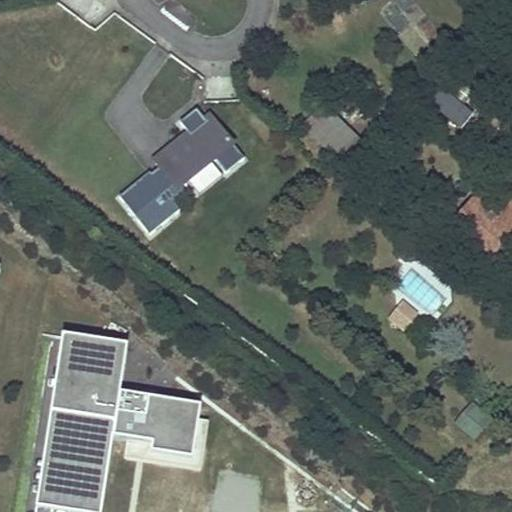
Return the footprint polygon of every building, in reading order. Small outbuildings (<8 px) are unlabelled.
[(442,91),(430,107),(461,130),(473,113),(442,91)] [(359,142),(324,107),(303,127),(339,162),(359,142)] [(205,123),(196,111),(181,124),(189,135),(156,164),(166,177),(157,183),(150,174),(119,197),(149,235),(180,210),(173,203),(185,194),(183,190),(216,163),(226,174),(243,159),(210,120),(205,123)] [(511,142),(511,125),(503,117),(494,128),(511,142)] [(469,239),(479,246),(489,254),(492,250),(507,262),(511,256),(511,198),(497,216),(492,212),(495,209),(476,194),(447,229),(464,244),(469,239)] [(507,262),(492,250),(489,254),(483,261),(498,273),(507,262)] [(405,300),(395,311),(411,324),(420,313),(405,300)] [(125,349),(62,339),(36,511),(99,511),(110,440),(126,442),(150,446),(149,456),(191,462),(197,422),(198,410),(118,398),(125,349)] [(150,446),(126,442),(123,462),(200,473),(208,423),(197,422),(191,462),(149,456),(150,446)] [(187,491),(183,511),(301,511),(302,509),(187,491)]
